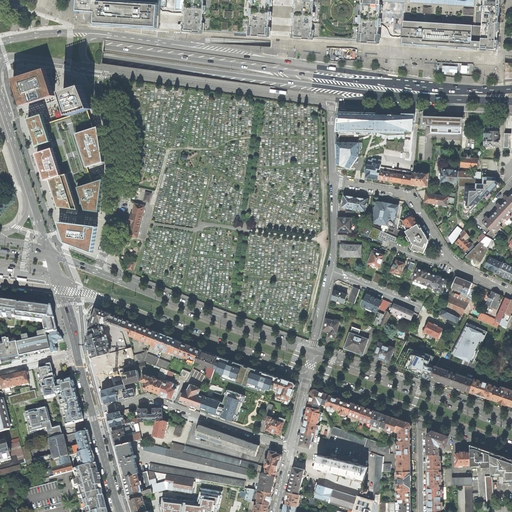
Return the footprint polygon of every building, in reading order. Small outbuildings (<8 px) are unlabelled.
[(144,28),(160,29),(161,0),(76,0),(76,11),(94,12),(93,24),(119,26),(144,28)] [(185,12),(185,30),(204,31),(251,34),(269,35),(270,18),(270,14),(271,0),(186,0),(186,8),(185,12)] [(295,22),(294,37),(310,38),(313,38),(360,41),(378,42),(380,22),(381,4),(380,0),(296,0),(295,19),(295,22)] [(492,49),(497,49),(498,39),(498,37),(499,17),(500,8),(500,2),(500,0),(407,0),(407,1),(406,1),(404,32),(404,36),(403,44),(426,45),(446,46),(454,47),(457,47),(463,47),(466,47),(473,48),(482,48),(492,49)] [(53,91),(46,68),(28,74),(24,75),(13,79),(22,106),(40,100),(52,96),(55,96),(53,91)] [(87,93),(84,86),(74,89),(63,92),(71,116),(88,110),(93,109),(87,93)] [(71,116),(46,124),(52,142),(53,145),(54,148),(63,175),(68,174),(76,198),(81,197),(78,188),(92,183),(87,167),(77,134),(94,128),(88,110),(71,116)] [(375,133),(415,133),(415,113),(341,113),(338,119),(338,130),(375,130),(375,133)] [(46,124),(43,114),(28,119),(32,132),(37,146),(40,145),(52,142),(46,124)] [(430,116),(423,116),(423,124),(432,125),(431,133),(462,135),(463,117),(430,116)] [(94,128),(77,134),(87,167),(104,162),(101,142),(99,126),(94,128)] [(493,145),(498,145),(498,141),(500,141),(500,137),(498,137),(498,132),(491,132),(491,128),(488,128),(485,128),(485,145),(490,145),(493,145)] [(375,130),(338,130),(338,144),(353,144),(368,135),(375,135),(375,133),(375,130)] [(338,170),(360,169),(360,143),(353,144),(338,144),(338,170)] [(42,152),(37,153),(40,163),(46,180),(51,179),(63,175),(54,148),(42,152)] [(477,167),(478,167),(479,160),(477,159),(478,158),(471,158),(471,155),(470,155),(468,155),(468,157),(463,157),(462,166),(477,167)] [(372,178),(379,179),(381,170),(381,167),(382,165),(379,164),(380,159),(373,158),(373,160),(370,160),(369,165),(368,165),(367,173),(368,173),(367,177),(372,178)] [(414,172),(415,164),(380,159),(379,164),(382,165),(381,167),(385,167),(388,168),(392,168),(403,170),(414,172)] [(385,180),(391,181),(392,168),(388,168),(387,172),(384,171),(385,167),(381,167),(381,170),(379,179),(385,180)] [(396,182),(401,183),(403,170),(392,168),(391,181),(396,182)] [(450,183),(458,184),(458,177),(459,172),(459,170),(454,170),(454,169),(453,168),(449,168),(448,169),(443,169),(442,174),(440,173),(440,178),(442,178),(442,183),(444,183),(444,186),(446,186),(446,183),(450,183)] [(413,185),(414,172),(403,170),(401,183),(406,184),(413,185)] [(429,173),(414,172),(413,185),(418,185),(418,186),(420,186),(423,186),(423,185),(428,186),(429,173)] [(63,175),(51,179),(54,190),(55,193),(59,207),(79,209),(76,198),(68,174),(63,175)] [(470,201),(464,201),(464,216),(467,216),(483,199),(486,201),(504,184),(501,181),(498,178),(488,179),(488,183),(484,184),(485,188),(478,188),(478,192),(470,192),(470,201)] [(92,183),(78,188),(81,197),(86,210),(100,212),(102,197),(104,179),(92,183)] [(511,189),(507,195),(506,195),(504,196),(503,198),(504,198),(500,203),(499,203),(497,204),(496,205),(497,206),(488,216),(487,216),(485,217),(484,218),(485,219),(482,222),(491,230),(486,235),(487,236),(493,240),(497,235),(496,234),(499,231),(500,231),(503,227),(503,226),(509,220),(511,217),(511,189)] [(449,204),(455,205),(456,198),(449,197),(426,193),(426,197),(425,202),(443,204),(449,205),(449,204)] [(349,195),(345,195),(344,199),(342,208),(348,208),(354,209),(356,197),(352,197),(352,196),(349,195)] [(360,198),(356,197),(354,209),(361,210),(360,210),(366,211),(367,204),(367,198),(363,198),(361,197),(360,198)] [(372,226),(396,237),(398,229),(400,219),(401,219),(401,218),(397,217),(399,206),(393,204),(388,203),(384,202),(383,203),(377,201),(376,207),(374,207),(373,214),(374,215),(375,215),(373,222),(383,224),(382,229),(373,225),(372,226)] [(127,235),(138,238),(141,222),(145,206),(135,204),(132,214),(130,220),(129,224),(130,225),(127,235)] [(415,219),(413,215),(404,220),(409,229),(418,224),(415,219)] [(351,221),(351,218),(339,218),(338,224),(338,231),(352,232),(352,221),(351,221)] [(93,252),(98,226),(66,222),(59,221),(66,242),(93,252)] [(419,225),(418,224),(409,229),(406,231),(409,236),(407,237),(410,241),(411,240),(413,243),(412,243),(410,248),(411,249),(411,250),(419,253),(419,251),(424,253),(426,249),(429,240),(426,234),(421,225),(419,225)] [(458,226),(448,237),(453,245),(457,242),(463,236),(461,234),(463,231),(458,226)] [(466,251),(472,244),(467,239),(470,236),(465,230),(463,231),(461,234),(463,236),(457,242),(461,246),(466,251)] [(486,247),(493,240),(487,236),(482,241),(467,256),(473,260),(475,261),(476,259),(481,262),(488,248),(486,247)] [(347,245),(343,244),(343,245),(341,245),(341,256),(361,257),(361,245),(352,245),(351,245),(347,245)] [(376,269),(378,270),(379,267),(380,268),(382,263),(383,260),(385,255),(379,253),(380,251),(377,250),(375,249),(374,251),(373,251),(372,255),(371,255),(370,259),(368,263),(369,263),(368,266),(376,269)] [(490,268),(498,272),(502,263),(490,257),(486,266),(490,268)] [(394,275),(400,277),(404,267),(406,264),(400,262),(397,260),(396,264),(394,264),(391,272),(395,273),(394,275)] [(511,279),(511,278),(511,266),(503,262),(502,263),(498,272),(502,274),(502,275),(505,277),(507,278),(508,277),(511,279)] [(414,281),(427,286),(432,274),(428,272),(427,270),(426,270),(425,269),(423,270),(423,271),(418,269),(416,272),(415,276),(415,277),(413,280),(414,281)] [(380,274),(376,273),(373,281),(380,284),(383,276),(380,274)] [(437,276),(432,274),(427,286),(426,288),(431,290),(442,294),(447,280),(442,278),(442,277),(440,276),(437,275),(437,276)] [(465,280),(456,277),(454,282),(452,288),(469,294),(473,283),(465,280)] [(354,303),(355,303),(360,289),(354,287),(349,301),(354,303)] [(345,303),(347,294),(343,293),(343,292),(342,291),(340,291),(339,292),(335,290),(333,299),(345,303)] [(497,294),(493,292),(487,304),(497,309),(500,303),(499,303),(497,302),(498,301),(500,295),(497,294)] [(454,298),(465,302),(467,298),(456,294),(454,298)] [(372,309),(377,312),(379,307),(380,308),(381,305),(380,305),(381,301),(374,298),(368,295),(363,305),(367,307),(366,308),(372,311),(372,309)] [(465,302),(454,298),(449,296),(444,306),(463,314),(464,312),(469,304),(465,302)] [(511,300),(506,298),(496,318),(495,319),(481,312),(478,318),(498,328),(500,324),(501,320),(503,317),(511,300)] [(475,301),(471,299),(469,304),(464,312),(468,314),(475,301)] [(0,316),(7,317),(6,326),(15,328),(16,319),(18,303),(7,301),(0,300),(0,316)] [(511,300),(505,313),(503,317),(501,320),(500,324),(506,327),(508,322),(511,315),(510,315),(511,311),(511,300)] [(389,312),(392,303),(390,302),(380,325),(385,327),(385,325),(389,317),(390,314),(389,312)] [(18,303),(16,319),(43,322),(46,332),(46,334),(50,333),(58,332),(53,315),(52,307),(28,304),(23,304),(18,303)] [(411,319),(414,312),(405,308),(395,304),(392,311),(400,314),(399,316),(402,318),(403,315),(411,319)] [(94,319),(90,329),(103,326),(112,323),(127,329),(130,322),(116,316),(98,309),(97,309),(94,319)] [(458,323),(460,318),(444,310),(442,315),(447,318),(447,320),(450,322),(451,320),(458,323)] [(380,325),(384,315),(379,312),(375,323),(380,325)] [(340,322),(326,318),(324,330),(330,331),(329,337),(332,338),(335,339),(337,333),(340,322)] [(430,321),(424,332),(439,339),(444,328),(437,325),(430,321)] [(143,327),(130,322),(127,329),(132,331),(130,335),(140,339),(145,341),(145,340),(152,343),(156,332),(143,327)] [(454,349),(452,354),(454,355),(464,359),(467,361),(467,360),(473,363),(477,354),(478,353),(485,338),(484,338),(482,337),(485,332),(470,325),(470,324),(467,323),(465,328),(464,328),(460,337),(460,336),(458,341),(454,349)] [(88,338),(93,358),(110,353),(103,326),(90,329),(91,334),(87,335),(88,338)] [(360,330),(353,327),(351,332),(345,348),(356,352),(363,354),(368,339),(358,336),(360,330)] [(63,340),(58,332),(50,333),(50,336),(47,337),(51,353),(58,352),(57,348),(56,348),(55,344),(56,344),(56,343),(57,342),(57,341),(63,340)] [(157,332),(156,332),(152,343),(151,344),(156,345),(155,348),(160,350),(161,347),(163,348),(168,337),(157,332)] [(409,335),(406,341),(419,347),(422,341),(409,335)] [(51,353),(47,337),(44,337),(38,339),(29,341),(23,342),(17,344),(20,360),(45,354),(48,354),(51,353)] [(173,339),(168,337),(163,348),(165,349),(164,351),(170,354),(171,351),(175,353),(179,341),(173,339)] [(17,361),(20,360),(17,344),(15,338),(3,341),(4,344),(4,346),(0,347),(0,357),(1,364),(17,361)] [(386,342),(380,340),(375,356),(380,358),(380,359),(381,360),(390,363),(393,353),(395,348),(385,345),(386,342)] [(185,343),(179,341),(175,353),(181,355),(181,356),(185,357),(187,358),(192,346),(185,343)] [(197,348),(192,346),(187,358),(190,359),(189,361),(194,363),(196,358),(198,359),(202,350),(197,348)] [(407,353),(403,352),(396,368),(429,380),(430,377),(431,377),(435,366),(437,364),(443,353),(426,347),(425,346),(421,351),(410,347),(407,353)] [(211,353),(202,350),(198,359),(196,361),(208,366),(205,375),(211,379),(215,368),(219,356),(211,353)] [(136,363),(144,361),(147,354),(147,353),(145,352),(134,355),(136,363)] [(144,361),(156,365),(159,359),(147,354),(144,361)] [(274,388),(279,377),(278,377),(265,373),(263,372),(261,372),(261,371),(256,369),(255,370),(251,368),(238,363),(238,364),(236,363),(234,362),(229,360),(227,359),(225,359),(220,357),(219,356),(215,368),(218,369),(222,370),(221,373),(221,374),(223,375),(228,377),(227,379),(237,383),(238,380),(251,384),(250,387),(254,388),(259,390),(260,388),(266,390),(268,386),(274,388)] [(162,368),(168,370),(170,363),(159,359),(156,365),(162,368)] [(145,362),(136,364),(138,370),(138,371),(146,369),(145,362)] [(40,368),(38,369),(45,399),(55,397),(55,398),(58,397),(66,426),(83,421),(84,421),(81,410),(80,410),(72,382),(72,381),(71,381),(56,385),(51,366),(40,368)] [(475,380),(435,366),(431,378),(440,381),(461,388),(471,392),(475,380)] [(162,368),(159,376),(165,379),(168,370),(162,368)] [(202,381),(205,375),(193,368),(189,375),(202,381)] [(181,374),(180,378),(186,380),(190,372),(183,369),(181,374)] [(140,380),(138,371),(138,370),(123,374),(126,384),(130,383),(133,382),(135,382),(140,380)] [(174,373),(168,370),(165,379),(164,381),(170,383),(174,373)] [(16,387),(29,384),(26,371),(20,373),(13,374),(16,387)] [(10,388),(16,387),(13,374),(6,376),(0,377),(0,378),(1,383),(0,382),(0,385),(1,385),(3,390),(5,389),(6,393),(11,391),(10,388)] [(154,391),(160,393),(164,381),(144,374),(143,378),(144,382),(146,382),(145,386),(146,388),(154,391)] [(281,402),(289,404),(290,401),(296,385),(295,383),(287,380),(279,377),(274,388),(280,390),(280,392),(279,391),(277,397),(283,399),(281,402)] [(475,379),(475,380),(471,392),(482,396),(492,399),(497,387),(497,386),(475,379)] [(178,386),(170,383),(164,381),(160,393),(161,394),(160,395),(164,396),(164,395),(165,395),(167,396),(168,397),(168,396),(172,398),(174,394),(176,390),(178,386)] [(192,403),(191,405),(201,408),(205,396),(199,394),(201,390),(191,384),(183,398),(185,399),(183,403),(187,405),(189,402),(192,403)] [(105,403),(117,400),(116,396),(118,395),(117,392),(115,393),(115,391),(123,388),(126,398),(131,397),(135,396),(133,388),(129,389),(129,388),(127,389),(126,389),(126,388),(125,386),(125,385),(124,385),(102,390),(104,397),(105,403)] [(500,388),(497,387),(492,399),(498,401),(498,402),(504,404),(507,405),(511,406),(511,389),(501,386),(500,388)] [(226,418),(233,421),(234,419),(237,420),(239,415),(238,415),(242,402),(243,403),(245,397),(242,395),(228,390),(224,401),(223,403),(205,396),(201,408),(201,409),(217,415),(222,416),(222,417),(226,418)] [(314,390),(313,391),(309,407),(319,409),(320,404),(321,404),(322,403),(327,405),(330,395),(323,393),(314,390)] [(34,391),(30,392),(23,394),(9,397),(11,405),(36,398),(34,391)] [(336,397),(330,395),(327,405),(326,406),(328,406),(328,408),(331,409),(331,410),(334,411),(335,409),(338,410),(341,399),(336,397)] [(0,432),(10,429),(3,399),(0,399),(0,432)] [(347,401),(341,399),(338,410),(340,411),(340,413),(343,414),(343,413),(346,414),(347,413),(349,414),(353,403),(347,401)] [(267,429),(280,434),(282,428),(285,419),(280,417),(279,418),(275,417),(275,418),(269,416),(273,405),(269,403),(263,419),(268,421),(266,425),(268,425),(267,429)] [(358,405),(353,403),(349,414),(349,415),(360,419),(364,407),(358,405)] [(307,413),(306,420),(318,422),(319,423),(319,420),(321,420),(322,417),(321,417),(322,412),(320,412),(320,410),(319,409),(309,407),(307,413)] [(369,409),(364,407),(360,419),(371,423),(372,423),(376,411),(369,409)] [(38,410),(26,413),(27,413),(28,418),(26,418),(30,431),(37,429),(37,431),(47,429),(50,440),(63,437),(60,424),(52,426),(50,422),(49,422),(48,417),(49,417),(47,408),(43,410),(42,408),(42,409),(42,410),(38,411),(38,410)] [(154,421),(157,421),(163,421),(162,408),(154,409),(154,414),(151,415),(148,415),(147,409),(139,409),(139,418),(133,418),(134,422),(148,421),(148,419),(154,419),(154,421)] [(131,422),(134,422),(133,418),(122,421),(122,419),(124,418),(123,415),(121,416),(120,411),(108,414),(110,420),(111,427),(131,422)] [(382,414),(376,411),(372,423),(374,423),(373,425),(380,428),(381,426),(384,427),(387,416),(382,414)] [(393,418),(387,416),(384,427),(386,428),(386,429),(393,432),(393,430),(395,431),(396,430),(399,420),(393,418)] [(304,425),(303,432),(313,435),(315,435),(316,432),(319,433),(320,425),(317,425),(318,422),(306,420),(304,425)] [(405,422),(399,420),(396,430),(399,431),(399,441),(410,441),(410,429),(411,426),(409,424),(407,423),(407,422),(405,422)] [(153,435),(164,438),(166,432),(167,432),(167,431),(168,431),(166,430),(168,422),(164,421),(163,421),(157,421),(153,435)] [(183,427),(177,425),(173,435),(179,437),(183,427)] [(212,429),(200,425),(196,436),(245,452),(248,441),(237,437),(212,429)] [(331,433),(365,445),(367,438),(333,426),(331,433)] [(114,438),(116,445),(128,442),(127,436),(126,434),(125,434),(123,428),(112,431),(114,438)] [(87,433),(86,430),(75,433),(78,446),(80,454),(92,450),(87,433)] [(428,435),(428,455),(439,454),(439,447),(440,445),(446,447),(447,442),(446,442),(448,437),(441,434),(433,431),(428,435)] [(141,432),(127,436),(128,442),(131,442),(136,440),(143,442),(141,432)] [(299,445),(310,448),(313,435),(303,432),(301,439),(299,445)] [(68,457),(63,437),(50,440),(49,441),(53,455),(54,461),(55,460),(68,457)] [(386,452),(390,452),(390,446),(367,438),(365,445),(364,450),(371,452),(372,447),(375,446),(376,448),(380,447),(381,450),(385,449),(386,452)] [(253,443),(248,441),(245,452),(256,456),(260,445),(253,443)] [(410,447),(410,441),(399,441),(398,441),(398,443),(396,443),(396,451),(398,451),(399,454),(411,453),(410,447)] [(20,442),(13,443),(16,455),(18,454),(23,453),(24,453),(20,442)] [(122,467),(124,477),(138,473),(139,473),(135,457),(136,457),(136,455),(134,455),(131,442),(128,442),(116,445),(118,452),(122,467)] [(0,462),(4,462),(4,460),(11,458),(11,456),(7,445),(7,443),(0,444),(0,462)] [(13,443),(7,445),(11,456),(16,455),(13,443)] [(170,449),(145,443),(144,450),(251,476),(253,470),(240,467),(183,452),(170,449)] [(172,443),(170,449),(183,452),(185,446),(172,443)] [(471,445),(471,452),(472,465),(472,466),(479,465),(479,468),(492,467),(492,476),(500,476),(500,480),(507,480),(507,482),(511,482),(511,459),(504,457),(479,448),(471,445)] [(34,466),(29,446),(22,448),(24,453),(28,468),(34,466)] [(78,446),(72,447),(74,455),(78,454),(80,454),(78,446)] [(185,446),(183,452),(240,467),(242,460),(185,446)] [(95,465),(92,450),(80,454),(78,454),(80,464),(77,465),(78,470),(95,465)] [(277,452),(270,451),(268,459),(267,459),(265,467),(266,467),(265,473),(277,476),(279,466),(282,455),(277,453),(277,452)] [(472,465),(471,452),(466,452),(466,451),(464,451),(461,451),(461,452),(456,453),(456,466),(472,465)] [(411,461),(411,453),(399,454),(398,454),(398,471),(411,471),(411,461)] [(428,461),(428,469),(439,469),(441,469),(441,463),(441,460),(440,460),(440,454),(439,454),(428,455),(428,461)] [(379,511),(380,502),(381,495),(384,457),(377,455),(373,502),(319,485),(316,494),(315,498),(341,506),(349,508),(348,511),(379,511)] [(333,472),(349,475),(349,477),(356,478),(357,477),(365,479),(368,467),(357,464),(352,463),(336,459),(331,458),(320,455),(318,461),(317,468),(325,470),(325,471),(332,473),(333,472)] [(68,457),(55,460),(57,467),(71,464),(69,457),(68,457)] [(262,466),(242,460),(240,467),(253,470),(261,472),(262,466)] [(54,476),(73,471),(74,471),(72,463),(71,464),(57,467),(52,469),(54,476)] [(151,464),(149,471),(195,479),(245,487),(246,481),(151,464)] [(78,488),(80,497),(102,492),(102,491),(101,485),(98,475),(98,474),(98,472),(97,471),(98,471),(97,470),(98,470),(97,466),(96,466),(96,465),(95,465),(78,470),(74,471),(73,471),(76,480),(73,481),(76,489),(78,488)] [(20,466),(0,471),(0,475),(21,470),(20,466)] [(292,478),(288,491),(299,494),(305,470),(294,467),(292,478)] [(428,478),(428,487),(440,487),(440,484),(442,484),(441,471),(439,471),(439,469),(428,469),(428,478)] [(148,471),(143,472),(148,489),(152,488),(148,471)] [(149,471),(148,471),(152,488),(154,493),(167,489),(179,491),(193,493),(194,486),(195,479),(149,471)] [(411,471),(398,471),(397,471),(397,478),(399,478),(399,481),(411,481),(411,476),(411,475),(411,471)] [(129,495),(143,491),(138,473),(124,477),(127,486),(129,495)] [(275,484),(277,476),(265,473),(263,473),(259,490),(261,490),(273,492),(275,484)] [(487,502),(494,501),(492,476),(486,476),(487,502)] [(411,485),(411,481),(399,481),(399,483),(398,483),(398,490),(400,490),(411,490),(411,487),(411,485)] [(473,511),(473,503),(472,485),(465,486),(465,511),(473,511)] [(164,504),(161,504),(162,511),(219,511),(224,490),(203,486),(199,502),(164,498),(164,504)] [(428,494),(429,500),(441,499),(441,497),(443,497),(443,489),(441,489),(441,487),(440,487),(428,487),(428,494)] [(143,491),(129,495),(130,499),(143,496),(154,493),(152,488),(148,489),(143,491)] [(255,489),(248,488),(246,499),(252,500),(255,489)] [(271,499),(273,492),(261,490),(260,493),(257,502),(258,502),(270,505),(271,499)] [(411,496),(411,490),(400,490),(400,492),(398,492),(398,499),(400,499),(400,502),(411,502),(411,496)] [(287,497),(285,503),(297,506),(298,506),(301,495),(299,494),(288,491),(287,497)] [(82,511),(98,511),(107,510),(105,501),(104,496),(103,497),(102,492),(80,497),(79,498),(82,511)] [(132,506),(133,511),(142,511),(147,511),(143,496),(130,499),(132,506)] [(429,506),(429,511),(441,511),(441,509),(443,509),(443,502),(441,502),(441,499),(429,500),(429,506)] [(267,511),(268,511),(270,505),(258,502),(257,505),(256,505),(253,511),(267,511)] [(380,502),(379,511),(388,511),(389,502),(380,502)] [(411,511),(411,507),(411,502),(400,502),(397,502),(397,511),(411,511)] [(295,511),(297,506),(285,503),(283,511),(295,511)]
